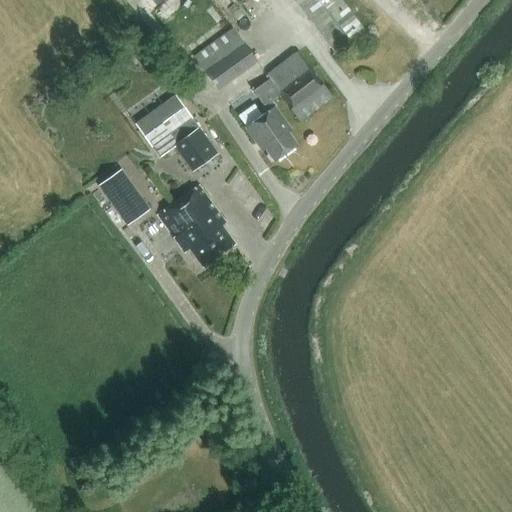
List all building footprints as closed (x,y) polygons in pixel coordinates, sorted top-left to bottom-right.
[(295,0),(335,52),(364,29),(341,0),(295,0)] [(233,27),(193,55),(215,85),(254,57),(233,27)] [(278,93),(298,121),(333,96),(301,51),(266,76),(268,79),(252,91),(262,105),(278,93)] [(193,169),(216,152),(174,94),(135,122),(159,156),(175,144),(193,169)] [(273,160),(296,144),(287,131),(290,129),(274,106),(244,127),(255,142),(258,139),(273,160)] [(117,170),(98,184),(116,210),(136,196),(117,170)] [(201,264),(232,242),(220,225),(224,222),(200,187),(157,213),(184,251),(189,247),(201,264)]
